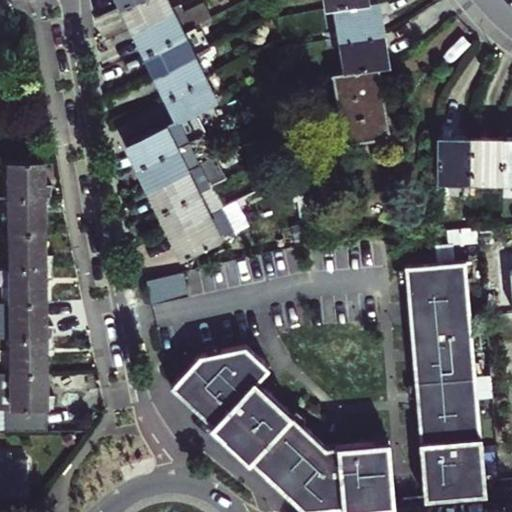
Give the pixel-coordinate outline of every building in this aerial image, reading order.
[(168,0),(130,0),(121,5),(132,27),(172,8),(168,0)] [(363,0),(334,5),(339,37),(383,30),(377,0),(363,0)] [(132,27),(143,50),(194,25),(210,17),(203,2),(184,12),(180,4),(172,8),(132,27)] [(194,25),(143,50),(154,72),(194,53),(205,47),(194,25)] [(383,30),(339,37),(345,71),(378,65),(388,64),(383,30)] [(194,53),(154,72),(165,95),(205,75),(194,53)] [(345,71),(332,73),(344,142),(390,135),(378,65),(345,71)] [(205,75),(165,95),(176,117),(194,109),(216,98),(205,75)] [(176,117),(126,142),(137,165),(205,131),(194,109),(176,117)] [(205,131),(137,165),(148,187),(201,161),(216,154),(205,131)] [(454,136),(436,136),(436,179),(469,180),(470,136),(454,136)] [(485,136),(470,136),(469,180),(502,180),(502,136),(485,136)] [(511,136),(502,136),(502,180),(511,179),(511,136)] [(44,161),(9,162),(10,198),(51,197),(52,186),(45,186),(44,161)] [(148,187),(159,210),(198,190),(212,184),(201,161),(148,187)] [(212,184),(198,190),(209,213),(223,206),(212,184)] [(198,190),(159,210),(170,232),(209,213),(198,190)] [(10,198),(10,233),(45,232),(45,209),(53,209),(51,197),(10,198)] [(170,232),(181,256),(234,229),(223,206),(209,213),(170,232)] [(45,232),(10,233),(11,268),(52,267),(53,256),(45,256),(45,232)] [(466,275),(473,274),(471,258),(464,259),(466,275)] [(424,496),(485,491),(484,484),(483,472),(474,373),(473,361),(466,275),(464,259),(404,264),(404,268),(405,280),(414,380),(415,392),(424,496)] [(11,268),(11,303),(46,302),(46,279),(53,279),(52,267),(11,268)] [(152,305),(187,297),(182,273),(146,281),(152,305)] [(0,337),(11,338),(52,337),(54,326),(46,326),(46,302),(11,303),(0,302),(0,337)] [(52,337),(11,338),(12,373),(47,372),(46,349),(54,349),(52,337)] [(207,350),(219,347),(217,340),(205,343),(207,350)] [(392,499),(387,438),(374,440),(350,442),(243,341),(219,347),(207,350),(199,352),(172,385),(302,507),(392,499)] [(55,396),(47,397),(47,372),(12,373),(0,372),(0,409),(4,409),(4,424),(47,423),(47,409),(53,408),(55,396)] [(70,433),(63,437),(67,445),(74,442),(70,433)] [(0,451),(0,494),(28,495),(27,458),(11,459),(11,452),(0,451)]
